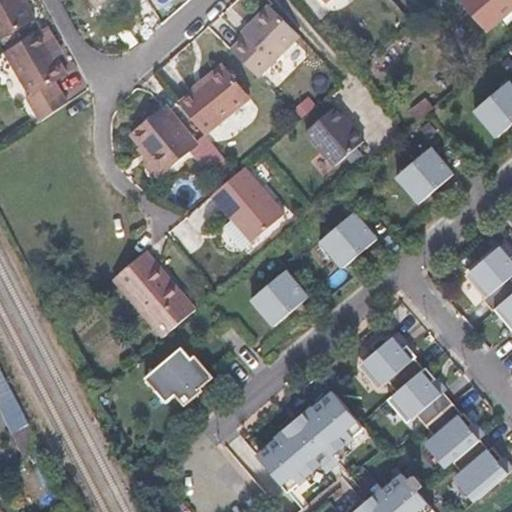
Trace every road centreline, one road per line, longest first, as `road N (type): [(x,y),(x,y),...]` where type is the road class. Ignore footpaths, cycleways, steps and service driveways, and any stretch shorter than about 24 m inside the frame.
road 1 (residential): [(403,266),(207,432),(200,458),(208,484),(230,510)]
road 2 (residential): [(403,266),(511,399)]
road 3 (residential): [(213,0),(107,98)]
road 4 (residential): [(107,98),(109,167),(163,219)]
road 5 (residential): [(511,175),(403,266)]
